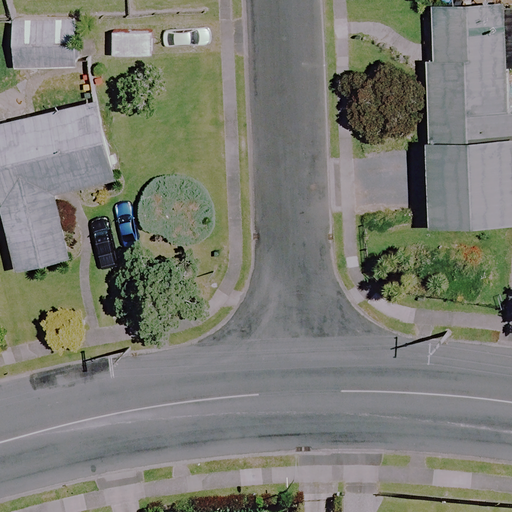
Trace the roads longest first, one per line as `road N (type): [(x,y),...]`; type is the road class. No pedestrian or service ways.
road 1 (residential): [(280,0),(292,385)]
road 2 (residential): [(292,385),(135,403),(0,445)]
road 3 (residential): [(511,404),(292,385)]
